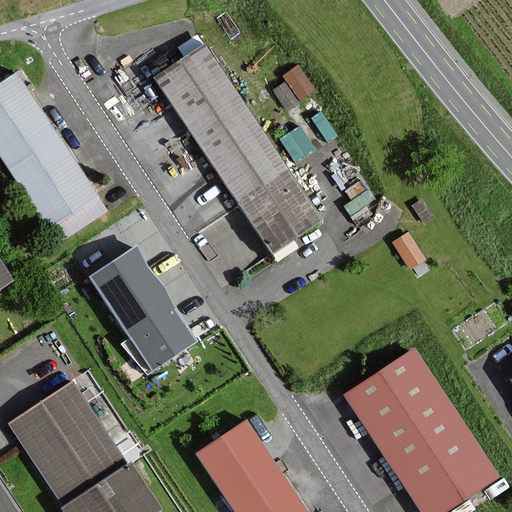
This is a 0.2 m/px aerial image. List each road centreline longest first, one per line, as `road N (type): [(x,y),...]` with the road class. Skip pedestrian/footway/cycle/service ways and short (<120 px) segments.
road 1 (residential): [(355,511),(41,22)]
road 2 (primary): [(384,0),(511,156)]
